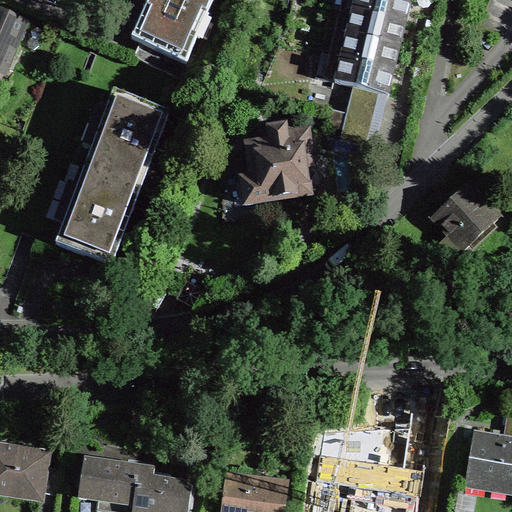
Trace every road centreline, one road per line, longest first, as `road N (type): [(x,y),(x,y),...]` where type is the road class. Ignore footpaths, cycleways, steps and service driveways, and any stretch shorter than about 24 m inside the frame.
road 1 (residential): [(0,333),(197,324),(288,295),(363,237),(511,94)]
road 2 (tertiary): [(0,384),(511,357)]
